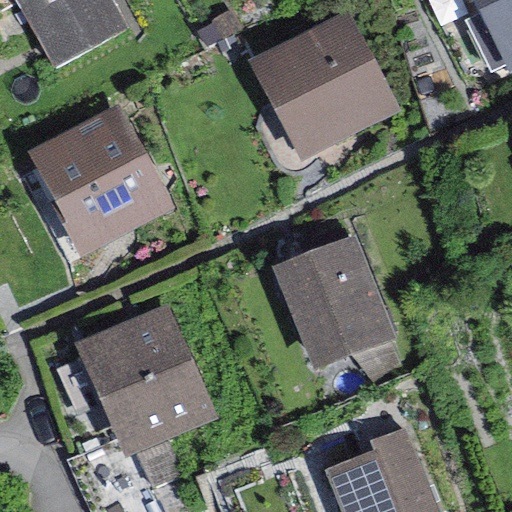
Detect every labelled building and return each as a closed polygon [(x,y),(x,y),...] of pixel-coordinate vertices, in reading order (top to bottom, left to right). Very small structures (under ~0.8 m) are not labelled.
[(16,0),(56,72),(133,31),(116,0),(16,0)] [(511,0),(474,0),(511,76),(511,0)] [(304,165),(404,112),(352,13),(252,65),(304,165)] [(81,263),(177,212),(120,108),(25,159),(81,263)] [(320,372),(398,339),(356,240),(277,273),(320,372)] [(170,439),(219,416),(167,307),(74,351),(117,439),(126,460),(140,453),(170,439)] [(372,444),(376,453),(325,473),(340,511),(440,511),(408,430),(372,444)] [(126,460),(117,439),(70,462),(84,490),(143,462),(140,453),(126,460)] [(170,439),(140,453),(143,462),(156,489),(187,474),(170,439)] [(143,462),(84,490),(94,511),(107,511),(156,489),(143,462)] [(167,511),(156,489),(107,511),(167,511)]
